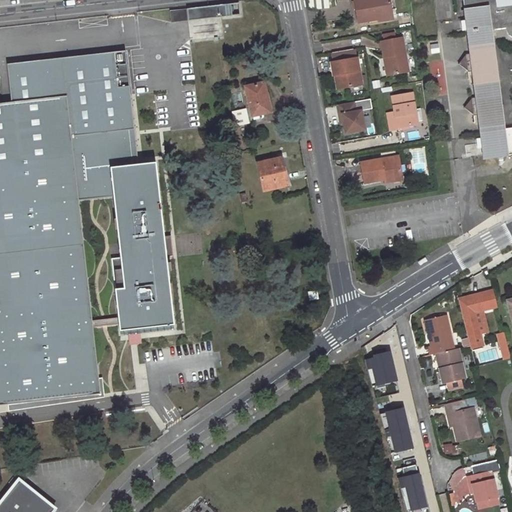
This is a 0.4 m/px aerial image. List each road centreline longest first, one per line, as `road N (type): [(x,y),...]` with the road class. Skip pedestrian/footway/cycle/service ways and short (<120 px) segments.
road 1 (unclassified): [(352,324),(291,0)]
road 2 (tertiary): [(111,511),(162,459),(352,324)]
road 3 (residential): [(394,297),(441,486)]
road 4 (tertiary): [(394,297),(511,230)]
road 5 (unclassified): [(131,0),(0,14)]
